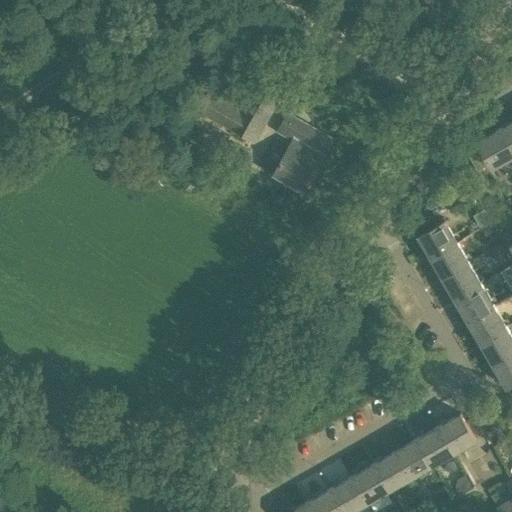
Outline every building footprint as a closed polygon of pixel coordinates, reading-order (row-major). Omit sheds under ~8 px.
[(256,141),(286,89),(260,74),(239,110),(208,92),(198,108),(256,141)] [(303,191),(333,138),(288,113),(277,131),(293,140),(274,174),(303,191)] [(511,152),(511,121),(499,129),(511,152)] [(492,168),(511,156),(511,152),(499,129),(477,141),(492,168)] [(179,171),(195,154),(180,140),(164,157),(179,171)] [(432,257),(458,242),(445,220),(419,235),(432,257)] [(496,260),(509,255),(504,241),(490,246),(496,260)] [(444,278),(470,263),(458,242),(432,257),(444,278)] [(456,300),(482,285),(470,263),(444,278),(456,300)] [(469,321),(495,306),(482,285),(456,300),(469,321)] [(481,343),(507,327),(495,306),(469,321),(481,343)] [(494,364),(511,353),(511,335),(507,327),(481,343),(494,364)] [(511,353),(494,364),(506,385),(511,381),(511,353)] [(439,425),(454,452),(476,439),(461,413),(439,425)] [(433,464),(454,452),(439,425),(418,438),(433,464)] [(411,477),(433,464),(418,438),(396,450),(411,477)] [(389,489),(411,477),(396,450),(374,463),(389,489)] [(367,502),(389,489),(374,463),(353,475),(367,502)] [(344,511),(349,511),(367,502),(353,475),(331,488),(344,511)] [(315,511),(344,511),(331,488),(309,500),(315,511)] [(500,511),(511,511),(511,498),(498,507),(500,511)] [(315,511),(309,500),(289,511),(315,511)]
